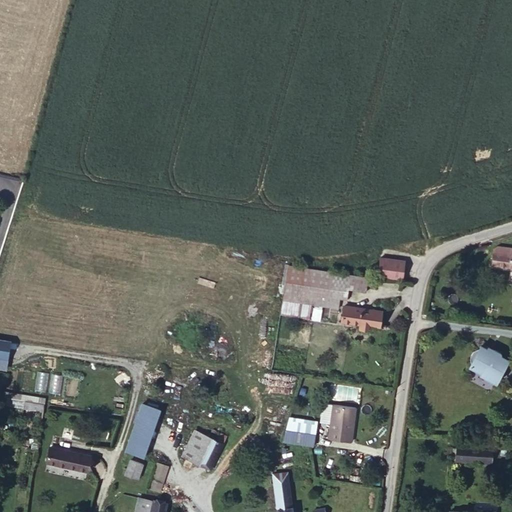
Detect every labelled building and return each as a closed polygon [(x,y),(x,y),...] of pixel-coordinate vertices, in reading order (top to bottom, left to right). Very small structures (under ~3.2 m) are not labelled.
[(511,260),(511,244),(497,243),(495,259),(511,260)] [(386,251),(384,260),(408,265),(410,256),(386,251)] [(191,264),(191,258),(191,256),(166,252),(164,259),(166,259),(191,264)] [(200,260),(191,258),(191,264),(166,259),(159,300),(191,306),(200,260)] [(384,260),(381,271),(406,275),(408,265),(384,260)] [(287,295),(327,303),(335,271),(293,262),(287,295)] [(335,271),(327,303),(341,306),(343,296),(350,297),(352,289),(368,292),(371,278),(335,271)] [(385,313),(346,305),(344,321),(363,324),(362,330),(370,331),(371,327),(382,329),(385,313)] [(0,356),(7,358),(12,338),(0,335),(0,356)] [(499,377),(509,357),(501,352),(502,350),(493,345),(491,347),(479,340),(478,344),(475,345),(472,347),(471,351),(470,354),(471,356),(469,361),(483,368),(481,371),(491,376),(493,373),(499,377)] [(37,370),(36,390),(48,390),(48,371),(37,370)] [(53,372),(49,391),(60,393),(63,374),(53,372)] [(44,401),(21,400),(22,392),(11,391),(10,406),(43,407),(44,401)] [(141,398),(125,448),(145,454),(161,405),(141,398)] [(332,429),(336,411),(325,409),(323,428),(332,429)] [(358,414),(336,411),(332,429),(331,444),(352,448),(358,414)] [(317,425),(297,422),(296,430),(315,433),(317,425)] [(228,426),(223,435),(208,462),(217,466),(235,430),(228,426)] [(201,458),(213,432),(202,427),(189,452),(201,458)] [(214,430),(213,432),(201,458),(208,462),(223,435),(214,430)] [(315,433),(296,430),(295,440),(314,443),(315,433)] [(92,453),(52,445),(49,460),(89,469),(92,453)] [(460,459),(495,461),(496,449),(461,446),(460,459)] [(124,472),(138,477),(143,461),(129,456),(124,472)] [(163,489),(168,463),(157,461),(152,487),(163,489)] [(304,511),(304,509),(298,508),(295,466),(278,467),(281,511),(304,511)] [(165,511),(168,502),(143,495),(138,511),(165,511)]
